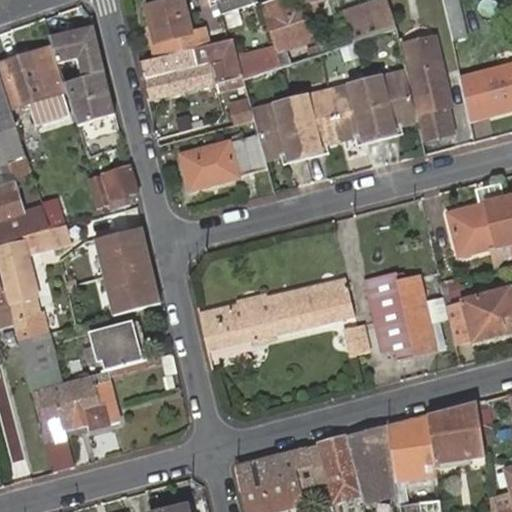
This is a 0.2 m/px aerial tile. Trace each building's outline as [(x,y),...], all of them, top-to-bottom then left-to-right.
[(192,50),(208,47),(205,37),(195,39),(186,0),(182,0),(149,8),(160,58),(192,50)] [(275,53),(312,40),(303,12),(294,15),(288,0),(287,0),(261,8),(273,45),(275,53)] [(341,13),(351,45),(395,31),(385,0),(382,0),(374,2),(341,13)] [(442,0),(451,41),(466,38),(459,0),(442,0)] [(94,29),(50,40),(58,66),(79,60),(83,80),(105,73),(94,29)] [(419,109),(414,110),(417,122),(421,139),(455,132),(449,110),(431,113),(430,107),(450,104),(435,37),(405,44),(419,109)] [(217,84),(243,77),(242,75),(237,57),(232,41),(226,42),(208,47),(192,50),(198,68),(213,66),(217,84)] [(242,75),(279,64),(275,53),(273,45),(237,57),(242,75)] [(160,58),(138,63),(147,101),(217,84),(213,66),(198,68),(192,50),(160,58)] [(0,66),(0,74),(12,111),(36,103),(38,112),(62,104),(62,99),(48,52),(0,66)] [(511,64),(479,73),(489,114),(511,108),(511,64)] [(252,114),(255,122),(258,135),(265,161),(286,155),(293,153),(296,164),(319,158),(317,148),(324,146),(359,137),(368,135),(371,145),(393,139),(390,129),(398,127),(417,122),(414,110),(405,72),(252,114)] [(83,80),(64,86),(78,128),(116,116),(105,73),(83,80)] [(479,73),(459,77),(468,118),(489,114),(479,73)] [(3,168),(5,178),(15,175),(16,179),(32,174),(12,111),(0,74),(0,168),(0,169),(3,168)] [(246,90),(244,81),(243,77),(217,84),(220,96),(246,90)] [(229,105),(234,127),(255,122),(252,114),(249,100),(229,105)] [(401,137),(398,127),(390,129),(393,139),(401,137)] [(191,189),(268,170),(265,161),(258,135),(181,156),(191,189)] [(362,147),(371,145),(368,135),(359,137),(362,147)] [(327,155),(324,146),(317,148),(319,158),(327,155)] [(293,153),(286,155),(288,166),(296,164),(293,153)] [(131,167),(94,178),(88,180),(97,208),(103,206),(109,204),(112,210),(130,204),(128,196),(138,193),(131,167)] [(5,178),(0,179),(0,190),(10,187),(18,185),(16,179),(15,175),(5,178)] [(10,187),(0,190),(0,243),(45,229),(40,212),(20,218),(10,187)] [(511,199),(451,215),(461,256),(494,248),(511,243),(511,199)] [(53,205),(42,208),(50,231),(60,228),(53,205)] [(60,228),(50,231),(37,235),(41,255),(74,246),(68,226),(60,228)] [(141,226),(94,237),(103,275),(150,263),(141,226)] [(511,243),(494,248),(499,269),(511,266),(511,243)] [(15,245),(0,249),(0,281),(13,326),(13,329),(28,325),(27,319),(37,316),(15,245)] [(150,263),(103,275),(112,313),(159,301),(150,263)] [(206,344),(208,352),(354,319),(344,281),(343,277),(314,283),(315,288),(199,314),(206,344)] [(0,329),(13,326),(0,281),(0,329)] [(437,354),(420,283),(398,288),(397,283),(366,290),(382,358),(394,356),(396,364),(437,354)] [(511,296),(511,293),(446,308),(455,345),(475,341),(475,343),(506,334),(511,332),(511,296)] [(37,338),(43,337),(37,316),(27,319),(28,325),(13,329),(17,343),(37,338)] [(89,338),(95,365),(103,362),(106,373),(108,372),(148,362),(137,324),(89,338)] [(345,331),(351,359),(373,355),(367,326),(345,331)] [(63,373),(53,334),(43,337),(37,338),(50,388),(106,373),(103,362),(95,365),(63,373)] [(50,388),(37,338),(17,343),(31,393),(35,392),(50,388)] [(53,474),(75,468),(70,451),(65,434),(89,427),(91,432),(111,426),(106,406),(115,404),(108,372),(106,373),(50,388),(35,392),(44,425),(40,426),(53,474)] [(106,406),(111,426),(120,424),(115,404),(106,406)] [(435,470),(484,458),(476,405),(428,417),(435,470)] [(428,417),(389,429),(397,484),(437,480),(435,470),(428,417)] [(364,507),(399,498),(397,484),(389,429),(347,439),(362,497),(364,507)] [(335,503),(362,497),(347,439),(320,446),(325,465),(330,487),(335,503)] [(236,468),(241,490),(286,479),(288,482),(299,479),(297,473),(325,465),(320,446),(236,468)] [(511,511),(511,468),(504,470),(507,488),(511,487),(511,503),(511,500),(490,501),(491,511),(511,511)] [(241,490),(245,511),(280,511),(303,506),(305,506),(299,479),(288,482),(286,479),(241,490)] [(416,502),(416,511),(442,511),(442,501),(416,502)]
